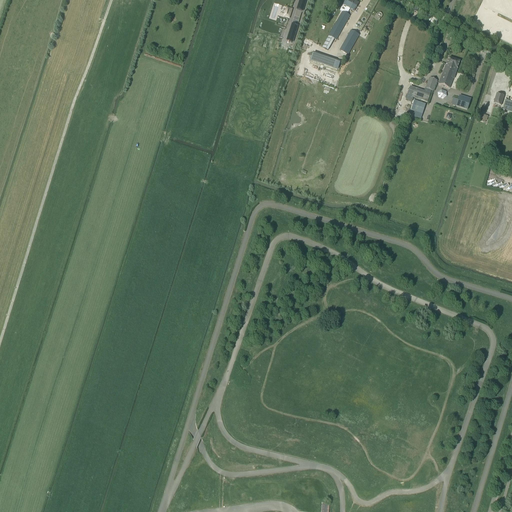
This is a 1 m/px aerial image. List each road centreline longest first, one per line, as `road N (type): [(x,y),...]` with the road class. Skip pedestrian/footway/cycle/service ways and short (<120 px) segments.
road 1 (track): [(111,0),(0,342)]
road 2 (tertiary): [(511,68),(400,0)]
